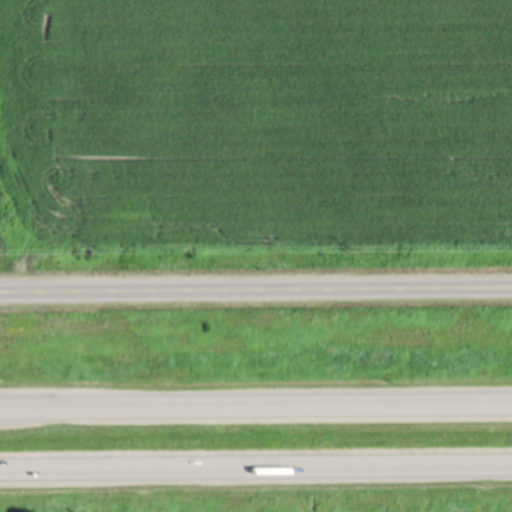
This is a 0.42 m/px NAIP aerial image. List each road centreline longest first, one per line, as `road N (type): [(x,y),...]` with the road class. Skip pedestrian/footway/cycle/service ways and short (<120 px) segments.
road 1 (trunk): [(0,463),(511,458)]
road 2 (trunk): [(511,397),(0,402)]
road 3 (secondary): [(0,286),(511,283)]
